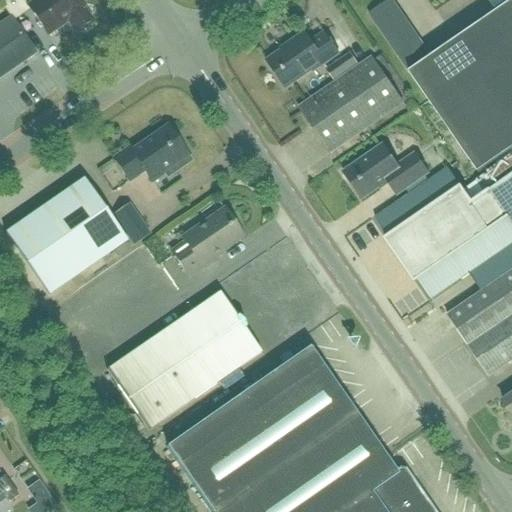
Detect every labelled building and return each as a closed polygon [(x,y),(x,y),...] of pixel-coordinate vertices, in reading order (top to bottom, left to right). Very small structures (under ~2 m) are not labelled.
[(25,3),(22,0),(8,0),(1,5),(8,15),(25,3)] [(88,22),(89,18),(83,9),(84,8),(77,0),(36,0),(26,7),(47,37),(59,29),(58,26),(66,21),(72,30),(77,30),(88,22)] [(420,42),(398,57),(408,72),(407,73),(477,174),(511,150),(511,0),(430,57),(420,42)] [(398,57),(420,42),(391,1),(369,16),(398,57)] [(0,79),(35,55),(10,18),(0,25),(0,79)] [(339,55),(325,34),(311,43),(304,34),(289,45),(290,46),(267,62),(286,90),(312,72),(313,73),(339,55)] [(346,76),(359,68),(350,55),(337,64),(346,76)] [(383,75),(392,69),(383,56),(374,62),(371,59),(359,68),(346,76),(299,108),(331,155),(403,105),(383,75)] [(132,151),(130,148),(113,159),(129,183),(144,172),(152,184),(172,170),(174,174),(190,163),(167,128),(132,151)] [(397,167),(383,146),(344,173),(363,201),(380,189),(388,184),(397,197),(428,175),(415,155),(397,167)] [(447,169),(375,219),(432,301),(511,245),(511,178),(473,205),(447,169)] [(128,241),(85,179),(6,233),(49,296),(128,241)] [(201,269),(216,258),(215,257),(242,238),(223,210),(194,230),(197,234),(170,253),(184,273),(197,264),(201,269)] [(489,377),(511,360),(511,276),(449,320),(468,347),(489,377)] [(261,354),(219,294),(152,340),(106,371),(148,432),(238,370),(238,369),(261,354)] [(392,468),(309,348),(166,448),(210,511),(431,511),(412,483),(413,477),(413,476),(405,466),(397,464),(392,468)] [(511,415),(511,397),(503,403),(511,415)] [(0,503),(5,500),(7,503),(16,497),(3,477),(0,479),(0,503)] [(49,496),(39,482),(27,490),(37,504),(49,496)]
